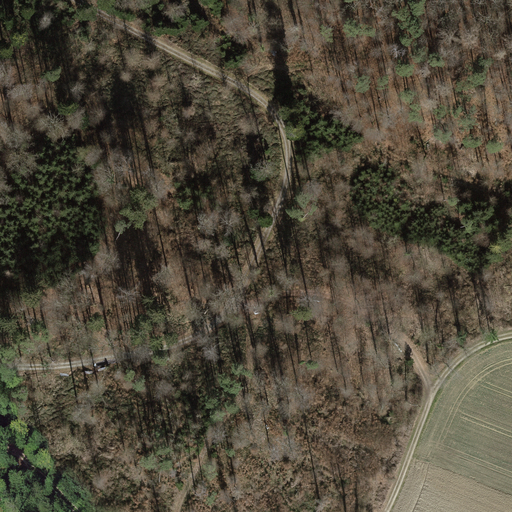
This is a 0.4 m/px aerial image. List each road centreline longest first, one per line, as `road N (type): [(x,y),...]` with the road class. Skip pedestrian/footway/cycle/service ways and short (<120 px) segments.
road 1 (track): [(80,0),(266,99),(286,119),(291,160),(277,213),(229,308),(195,338),(134,356),(0,368)]
road 2 (track): [(229,308),(315,294),(350,303),(416,354),(427,404)]
road 3 (track): [(384,511),(443,380),(462,359),(511,336)]
